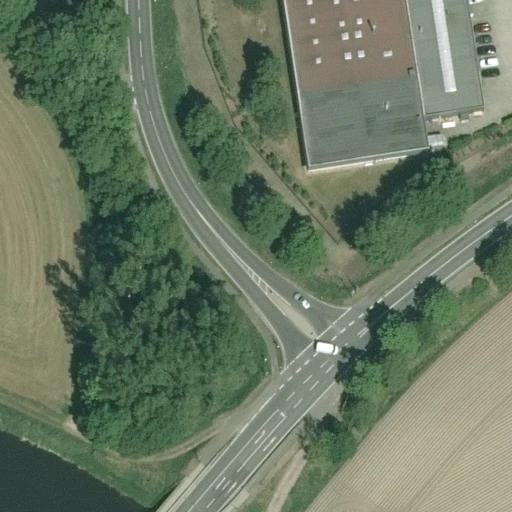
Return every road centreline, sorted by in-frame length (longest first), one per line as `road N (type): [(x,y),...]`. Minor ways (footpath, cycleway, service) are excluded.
road 1 (secondary): [(332,361),(214,240),(175,188),(144,99),(137,0)]
road 2 (secondary): [(332,361),(511,218)]
road 3 (secondary): [(197,511),(332,361)]
